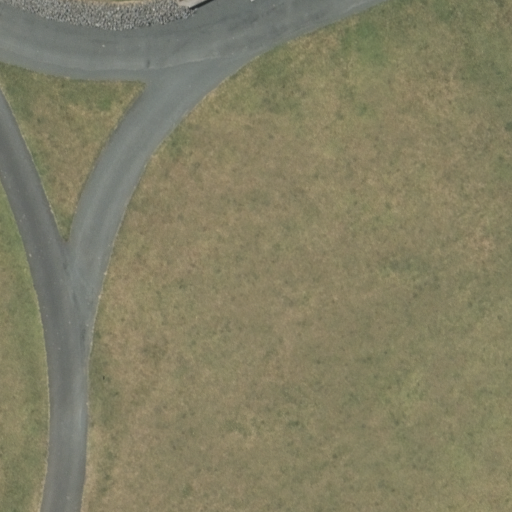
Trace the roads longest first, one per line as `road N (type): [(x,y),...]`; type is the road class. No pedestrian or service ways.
road 1 (track): [(66,363),(101,210),(151,124),(262,20)]
road 2 (track): [(0,136),(38,235),(66,363),(56,511)]
road 3 (track): [(313,0),(172,56),(46,34),(0,14)]
